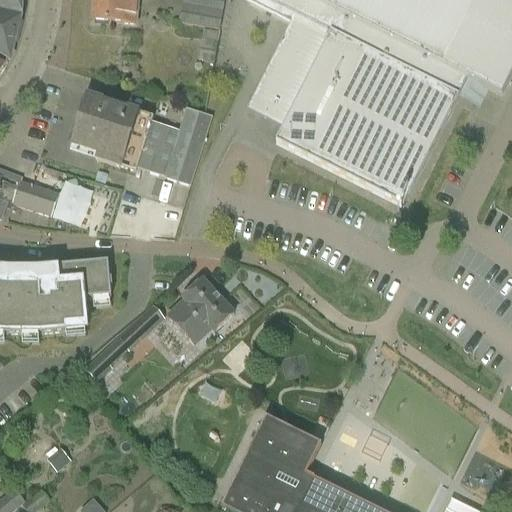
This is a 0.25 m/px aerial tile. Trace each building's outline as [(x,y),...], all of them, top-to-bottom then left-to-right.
[(0,0),(0,17),(18,21),(20,13),(20,0),(0,0)] [(92,0),(91,23),(135,27),(137,0),(92,0)] [(224,0),(183,0),(179,26),(219,33),(224,0)] [(403,210),(468,82),(501,98),(511,76),(511,0),(258,0),(255,6),(297,28),(253,116),(289,134),(282,149),(403,210)] [(0,56),(9,62),(18,21),(0,17),(0,56)] [(220,35),(203,32),(197,63),(214,66),(220,35)] [(87,97),(76,132),(71,148),(98,156),(96,163),(119,170),(120,169),(136,174),(137,172),(165,181),(164,182),(190,190),(212,121),(185,112),(179,132),(151,123),(153,118),(87,97)] [(58,198),(20,185),(22,180),(0,172),(0,223),(1,223),(6,207),(12,209),(13,207),(51,220),(58,198)] [(0,335),(11,337),(49,337),(85,332),(83,302),(111,299),(108,264),(56,269),(57,278),(8,279),(0,278),(0,335)] [(186,306),(169,322),(194,347),(210,332),(214,335),(234,316),(203,283),(182,302),(186,306)] [(153,311),(117,345),(84,374),(96,387),(111,373),(110,371),(127,355),(128,357),(165,322),(153,311)] [(266,418),(220,511),(223,511),(373,511),(305,479),(321,447),(266,418)] [(40,491),(25,504),(26,506),(22,509),(24,511),(41,511),(51,504),(40,491)] [(0,511),(18,511),(22,509),(26,506),(25,504),(14,492),(0,503),(0,511)] [(78,511),(99,511),(92,502),(78,511)]
